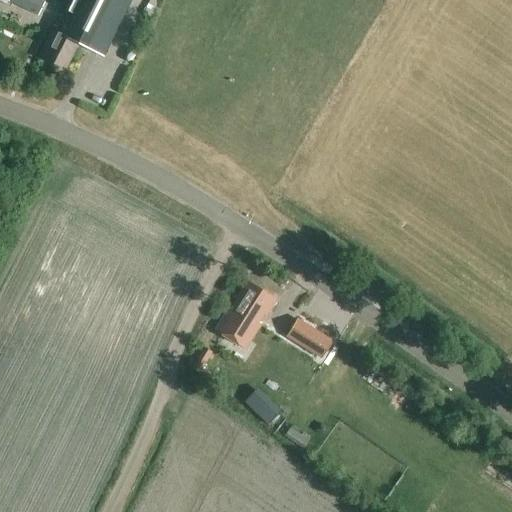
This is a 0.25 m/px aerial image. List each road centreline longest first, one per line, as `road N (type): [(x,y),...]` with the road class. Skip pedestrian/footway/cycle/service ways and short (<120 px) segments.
road 1 (unclassified): [(511,414),(169,183),(0,107)]
road 2 (track): [(241,227),(174,353),(105,511)]
